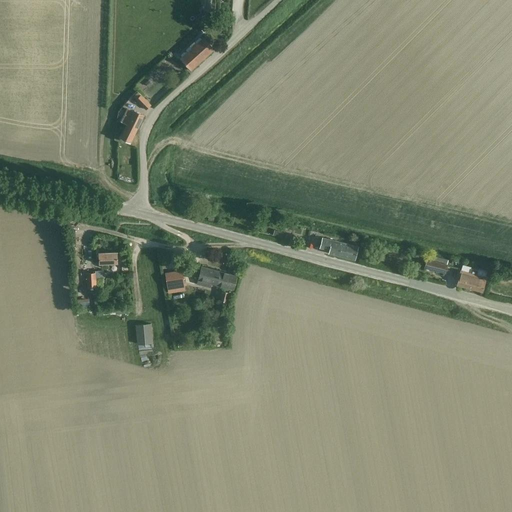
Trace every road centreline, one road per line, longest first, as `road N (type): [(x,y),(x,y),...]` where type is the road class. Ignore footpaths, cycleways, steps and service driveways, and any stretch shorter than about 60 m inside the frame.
road 1 (tertiary): [(511,308),(142,214)]
road 2 (unclassified): [(142,214),(143,127),(276,0)]
road 3 (tertiary): [(142,214),(0,184)]
